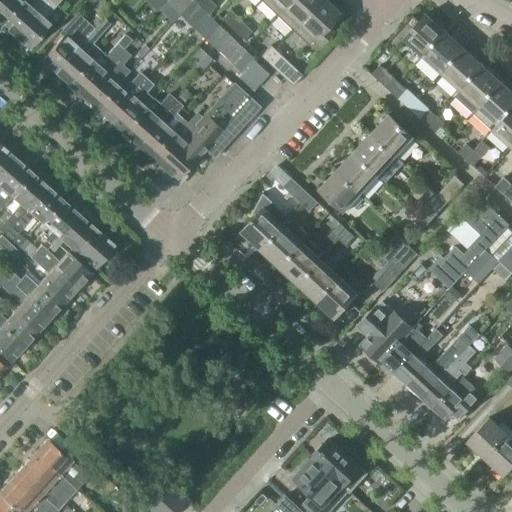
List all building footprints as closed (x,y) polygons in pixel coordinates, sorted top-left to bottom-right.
[(14,37),(47,0),(34,0),(29,6),(22,0),(0,24),(14,37)] [(0,0),(0,23),(0,24),(22,0),(21,0),(0,0)] [(47,0),(14,37),(28,49),(50,25),(42,18),(58,0),(47,0)] [(145,0),(157,11),(167,0),(145,0)] [(191,1),(190,0),(167,0),(166,2),(179,14),(191,1)] [(191,0),(191,1),(179,14),(193,27),(207,13),(197,3),(193,0),(191,0)] [(216,6),(210,0),(199,0),(197,3),(207,13),(208,14),(216,6)] [(260,0),(276,15),(289,0),(260,0)] [(289,0),(276,15),(291,30),(318,0),(289,0)] [(328,0),(318,0),(291,30),(307,45),(313,39),(318,44),(330,31),(325,26),(338,13),(331,7),(334,4),(328,0)] [(241,20),(230,10),(222,19),(233,29),(241,20)] [(208,14),(207,13),(206,14),(193,27),(206,39),(219,25),(208,14)] [(55,72),(93,29),(76,14),(60,33),(62,36),(41,60),(55,72)] [(423,57),(445,32),(426,14),(419,22),(412,15),(384,47),(391,53),(403,39),(423,57)] [(67,83),(98,49),(91,43),(109,24),(103,18),(93,29),(55,72),(67,83)] [(252,30),(241,20),(233,29),(244,39),(252,30)] [(231,36),(219,25),(206,39),(218,50),(231,36)] [(423,57),(441,74),(464,48),(467,44),(455,33),(451,37),(445,32),(423,57)] [(67,83),(81,95),(122,48),(130,39),(124,34),(105,56),(98,49),(67,83)] [(244,49),(231,36),(218,50),(231,63),(244,49)] [(280,54),(270,45),(260,56),(270,64),(280,54)] [(122,48),(81,95),(95,108),(117,83),(129,70),(122,64),(130,55),(122,48)] [(441,74),(458,89),(460,90),(482,65),(464,48),(441,74)] [(244,49),(231,63),(241,72),(252,60),(254,58),(244,49)] [(280,54),(270,64),(292,85),(302,75),(299,72),(280,54)] [(253,90),(268,74),(252,60),(241,72),(237,75),(253,90)] [(391,92),(399,83),(379,65),(371,74),(391,92)] [(473,113),(501,82),(482,65),(460,90),(458,89),(452,95),(473,113)] [(118,84),(117,83),(95,108),(108,120),(130,95),(145,78),(139,73),(125,90),(118,84)] [(108,120),(122,132),(152,98),(145,92),(152,84),(145,78),(130,95),(108,120)] [(232,81),(201,116),(190,128),(194,132),(162,168),(175,181),(204,149),(212,157),(259,105),(232,81)] [(492,131),(511,108),(511,92),(501,82),(473,113),(491,130),(492,131)] [(399,83),(391,92),(397,98),(406,89),(399,83)] [(122,132),(135,144),(157,119),(175,99),(168,94),(159,104),(152,98),(122,132)] [(181,105),(175,99),(157,119),(135,144),(148,156),(170,131),(182,118),(175,112),(181,105)] [(511,108),(492,131),(510,147),(511,144),(511,108)] [(429,127),(437,117),(428,110),(420,119),(429,127)] [(187,123),(182,118),(170,131),(148,156),(162,168),(194,132),(190,128),(201,116),(197,112),(187,123)] [(369,133),(395,156),(413,136),(388,113),(369,133)] [(437,117),(429,127),(435,132),(443,123),(437,117)] [(395,156),(369,133),(354,150),(379,173),(387,181),(403,163),(395,156)] [(466,160),(474,151),(465,143),(457,152),(466,160)] [(0,176),(16,158),(0,144),(0,176)] [(336,169),(361,192),(379,173),(354,150),(336,169)] [(474,151),(466,160),(472,166),(480,157),(474,151)] [(16,158),(0,176),(0,208),(12,196),(32,173),(16,158)] [(361,192),(336,169),(318,188),(344,211),(361,192)] [(32,173),(12,196),(19,202),(0,223),(0,230),(5,234),(27,209),(48,187),(32,173)] [(437,194),(446,202),(464,183),(455,175),(437,194)] [(302,204),(310,195),(291,177),(283,186),(302,204)] [(503,194),(511,185),(503,177),(495,186),(503,194)] [(511,185),(503,194),(511,202),(511,185)] [(48,187),(27,209),(5,234),(21,249),(31,238),(24,232),(37,218),(43,223),(63,200),(48,187)] [(260,249),(283,224),(290,217),(264,192),(262,192),(252,212),(256,215),(240,231),(260,249)] [(310,195),(302,204),(309,210),(317,201),(310,195)] [(480,256),(485,250),(508,225),(478,197),(461,216),(481,235),(463,254),(457,249),(443,264),(437,259),(427,271),(445,287),(455,276),(458,279),(466,271),(480,256)] [(58,236),(79,214),(63,200),(43,223),(50,229),(47,232),(44,229),(38,235),(50,245),(58,236)] [(421,212),(430,220),(436,214),(427,206),(421,212)] [(430,220),(421,212),(414,221),(423,229),(430,220)] [(79,214),(58,236),(50,245),(49,247),(57,253),(66,243),(74,250),(95,228),(79,214)] [(340,238),(349,229),(341,222),(332,231),(340,238)] [(283,224),(260,249),(279,267),(302,242),(301,241),(309,232),(300,225),(293,233),(283,224)] [(95,228),(74,250),(94,268),(115,245),(95,228)] [(349,229),(340,238),(347,244),(355,235),(349,229)] [(1,234),(0,234),(0,243),(13,256),(18,250),(1,234)] [(407,245),(399,238),(383,256),(387,261),(400,271),(417,252),(408,244),(407,245)] [(32,251),(52,268),(76,289),(91,272),(67,251),(61,258),(57,253),(49,247),(42,240),(32,251)] [(302,242),(279,267),(297,284),(321,259),(302,242)] [(485,250),(480,256),(466,271),(476,280),(495,259),(485,250)] [(76,289),(52,268),(32,251),(28,256),(47,273),(40,281),(63,303),(76,289)] [(321,259),(297,284),(315,301),(339,276),(321,259)] [(387,261),(373,277),(376,279),(373,282),(382,290),(400,271),(387,261)] [(50,318),(63,303),(40,281),(31,291),(4,266),(0,269),(0,273),(8,281),(50,318)] [(13,311),(37,332),(50,318),(8,281),(0,273),(0,284),(20,303),(13,311)] [(339,276),(315,301),(334,319),(358,293),(339,276)] [(381,363),(382,362),(382,361),(413,328),(394,311),(393,311),(382,302),(377,307),(376,306),(358,326),(370,336),(362,345),(381,363)] [(37,332),(13,311),(5,319),(0,314),(0,325),(24,347),(37,332)] [(426,364),(407,385),(420,398),(469,345),(469,346),(480,334),(468,323),(428,366),(426,364)] [(24,347),(0,325),(0,352),(10,362),(24,347)] [(394,373),(428,337),(415,325),(413,328),(382,361),(382,362),(394,373)] [(407,385),(426,364),(420,358),(443,335),(436,328),(428,337),(394,373),(407,385)] [(511,344),(510,343),(499,355),(511,366),(511,365),(511,344)] [(432,409),(452,388),(450,387),(463,373),(459,370),(476,352),(469,346),(469,345),(420,398),(432,409)] [(452,388),(432,409),(445,420),(453,412),(460,418),(482,394),(463,376),(452,388)] [(292,385),(284,392),(287,395),(288,397),(297,389),(292,385)] [(487,459),(509,435),(489,417),(467,441),(487,459)] [(511,438),(509,435),(487,459),(505,475),(511,467),(511,438)] [(47,438),(35,452),(75,489),(82,482),(94,467),(83,457),(77,465),(70,459),(47,438)] [(340,448),(330,438),(312,457),(313,458),(313,459),(348,491),(350,492),(367,473),(349,456),(352,453),(343,445),(340,448)] [(75,489),(35,452),(22,466),(63,503),(75,489)] [(328,511),(348,491),(313,459),(311,461),(308,458),(299,467),(303,470),(296,478),(312,493),(304,502),(314,511),(328,511)] [(10,479),(46,511),(54,511),(63,503),(22,466),(10,479)] [(46,511),(10,479),(0,490),(0,493),(20,511),(46,511)] [(175,511),(186,501),(163,480),(152,492),(174,511),(175,511)] [(174,511),(152,492),(141,503),(151,511),(174,511)] [(0,511),(20,511),(0,493),(0,511)] [(302,511),(303,511),(285,495),(277,504),(285,511),(302,511)]
